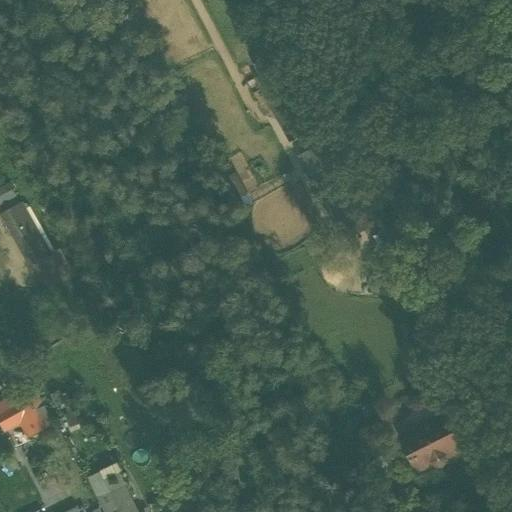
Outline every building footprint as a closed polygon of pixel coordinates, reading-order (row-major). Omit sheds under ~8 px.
[(258,77),(292,139),(303,133),(269,71),(258,77)] [(287,142),(292,139),(258,77),(254,79),(287,142)] [(319,173),(347,225),(372,213),(332,138),(299,155),(311,177),(319,173)] [(319,173),(311,177),(339,230),(347,225),(319,173)] [(228,190),(233,201),(254,189),(249,178),(228,190)] [(0,185),(0,199),(16,197),(14,184),(0,185)] [(51,254),(60,249),(63,247),(34,195),(22,202),(51,254)] [(0,214),(29,266),(33,264),(51,254),(22,202),(0,213),(0,214)] [(60,249),(51,254),(33,264),(46,289),(73,274),(60,249)] [(31,358),(37,370),(54,361),(54,359),(67,352),(61,341),(31,358)] [(21,422),(29,436),(45,428),(53,424),(36,394),(18,404),(0,413),(0,424),(1,427),(12,421),(15,426),(21,422)] [(0,402),(0,413),(18,404),(13,395),(0,402)] [(417,469),(432,461),(444,455),(459,448),(443,417),(401,438),(411,458),(410,459),(411,461),(412,460),(417,469)] [(4,432),(5,431),(15,426),(12,421),(1,427),(3,429),(4,432)] [(4,432),(3,429),(0,431),(11,449),(15,447),(5,431),(4,432)] [(0,430),(0,453),(1,455),(11,449),(0,431),(0,430)] [(445,458),(444,455),(432,461),(434,463),(436,464),(440,465),(443,463),(444,461),(445,458)] [(96,498),(104,511),(137,511),(121,476),(105,483),(108,491),(96,497),(96,498)] [(104,511),(96,498),(80,506),(81,508),(73,511),(104,511)]
